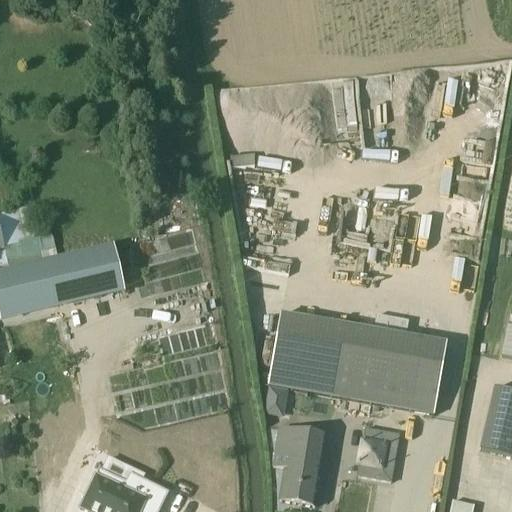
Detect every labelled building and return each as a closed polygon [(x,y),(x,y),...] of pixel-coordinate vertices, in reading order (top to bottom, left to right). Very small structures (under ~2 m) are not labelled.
[(51,238),(35,242),(27,210),(0,216),(0,273),(7,271),(8,273),(19,269),(18,268),(25,267),(25,268),(56,259),(51,238)] [(0,279),(0,319),(0,321),(118,293),(109,253),(0,279)] [(467,291),(472,261),(456,258),(451,289),(467,291)] [(432,418),(444,347),(278,318),(266,389),(432,418)] [(283,421),(287,393),(268,390),(263,418),(283,421)] [(511,396),(492,391),(478,454),(511,461),(511,462),(511,461),(511,396)] [(277,504),(314,510),(326,440),(278,432),(271,470),(283,472),(277,504)] [(356,482),(389,487),(395,452),(362,447),(356,482)] [(123,491),(94,478),(76,511),(160,511),(166,501),(127,481),(123,491)] [(456,501),(452,511),(477,511),(479,507),(456,501)]
